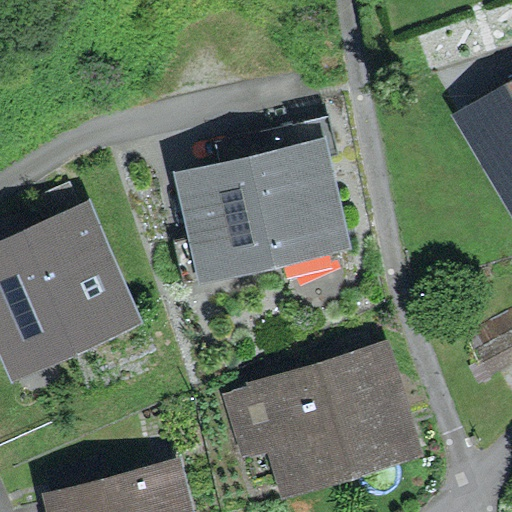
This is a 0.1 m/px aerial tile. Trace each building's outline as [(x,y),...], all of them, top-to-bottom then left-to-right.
[(471,106),(511,174),(511,97),(502,104),(495,91),(471,106)] [(287,258),(284,243),(334,232),(316,153),(332,149),(325,117),(266,131),(273,160),(189,179),(211,275),(287,258)] [(83,322),(79,312),(115,296),(66,186),(39,198),(53,231),(0,254),(0,309),(18,351),(83,322)] [(511,328),(476,348),(490,373),(511,360),(511,328)] [(283,433),(255,498),(398,438),(374,359),(235,401),(248,444),(283,433)] [(179,511),(169,468),(105,484),(98,459),(53,471),(63,511),(179,511)] [(328,511),(315,492),(243,511),(328,511)]
